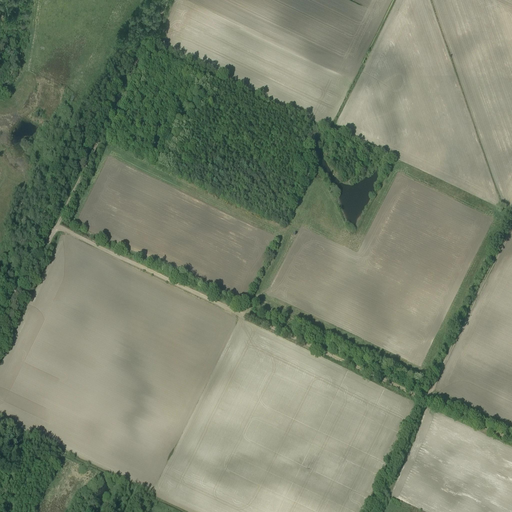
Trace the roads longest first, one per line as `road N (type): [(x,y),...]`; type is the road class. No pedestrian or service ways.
road 1 (track): [(424,399),(57,224)]
road 2 (track): [(168,0),(57,224)]
road 3 (track): [(511,225),(424,399)]
